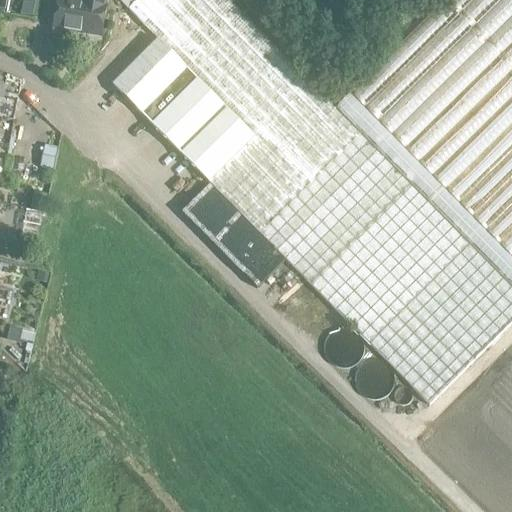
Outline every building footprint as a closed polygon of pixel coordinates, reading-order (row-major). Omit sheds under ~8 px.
[(9,0),(0,0),(0,10),(7,12),(9,0)] [(30,0),(24,0),(21,16),(34,18),(37,1),(30,0)] [(79,0),(63,0),(56,31),(103,41),(109,0),(82,0),(83,0),(79,0)] [(120,0),(159,40),(113,85),(143,116),(210,183),(430,406),(511,325),(511,252),(355,90),(343,102),(336,109),(228,0),(120,0)] [(511,0),(447,0),(355,90),(511,252),(511,0)] [(0,511),(6,511),(11,508),(0,496),(0,511)]
